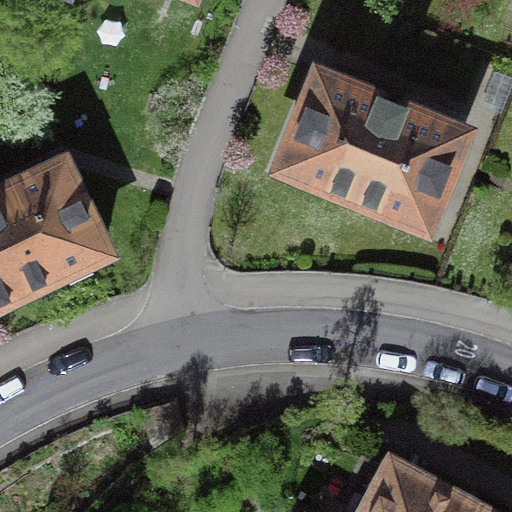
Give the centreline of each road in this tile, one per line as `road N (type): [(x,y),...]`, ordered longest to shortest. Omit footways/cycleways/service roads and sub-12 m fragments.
road 1 (residential): [(266,0),(197,180),(182,258),(186,344)]
road 2 (residential): [(186,344),(270,333),(348,335),(511,374)]
road 3 (residential): [(0,415),(107,366),(186,344)]
